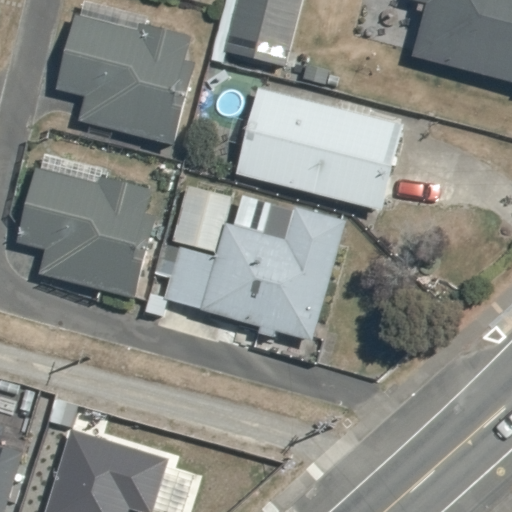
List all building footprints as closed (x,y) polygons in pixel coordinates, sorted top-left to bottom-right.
[(304,0),(227,0),(215,51),(288,68),(304,0)] [(511,0),(420,0),(433,3),(426,28),(419,58),(511,80),(511,0)] [(205,40),(84,8),(62,90),(91,98),(85,122),(176,146),(205,40)] [(411,126),(259,88),(238,175),(390,212),(411,126)] [(167,190),(43,159),(22,241),(52,249),(45,275),(140,298),(167,190)] [(175,242),(163,239),(152,278),(173,283),(168,300),(323,341),(354,223),(298,208),(191,180),(175,242)] [(0,415),(0,511),(17,511),(42,427),(0,415)]
